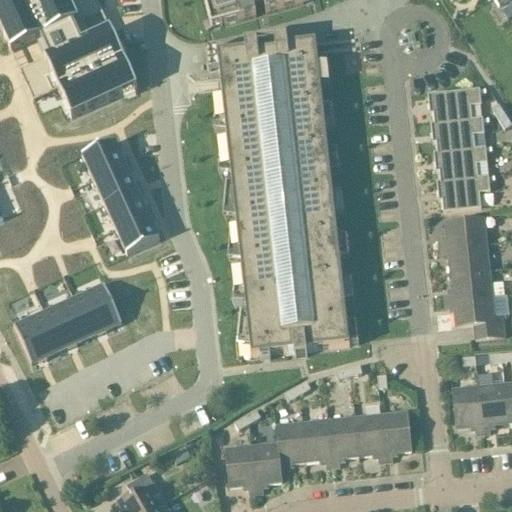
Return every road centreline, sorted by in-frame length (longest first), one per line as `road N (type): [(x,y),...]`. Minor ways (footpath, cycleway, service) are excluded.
road 1 (residential): [(43,475),(210,387),(200,278),(178,216),(155,0)]
road 2 (residential): [(441,495),(394,85)]
road 3 (residential): [(394,85),(402,70),(429,61),(441,39),(430,17),(415,12),(392,22),(387,38)]
road 4 (residential): [(290,511),(441,495)]
